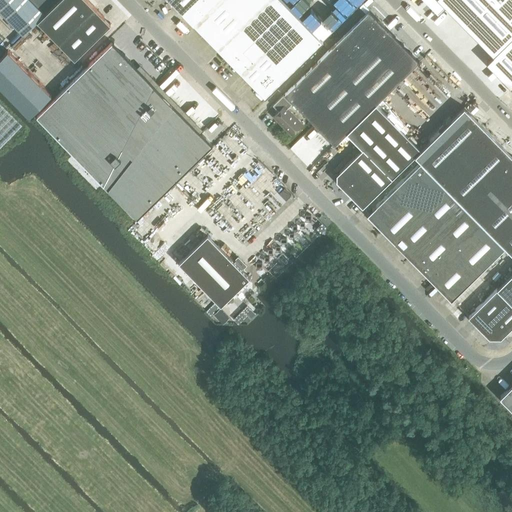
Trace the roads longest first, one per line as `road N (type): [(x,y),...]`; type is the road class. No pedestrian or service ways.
road 1 (unclassified): [(118,0),(471,355),(511,360)]
road 2 (unclassified): [(511,125),(385,0)]
